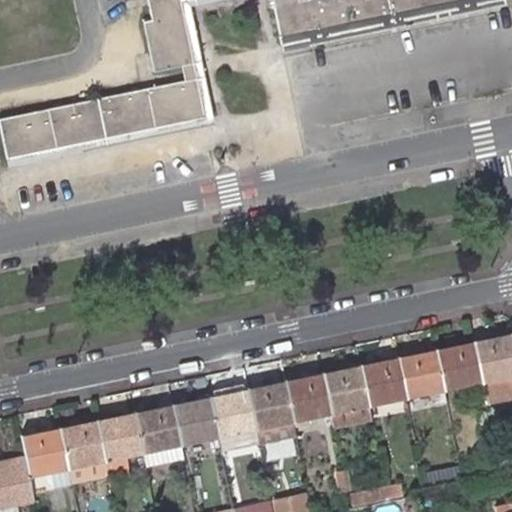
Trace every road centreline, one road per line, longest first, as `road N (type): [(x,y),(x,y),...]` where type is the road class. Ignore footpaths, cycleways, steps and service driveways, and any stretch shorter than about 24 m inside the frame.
road 1 (residential): [(511,286),(0,391)]
road 2 (residential): [(506,135),(0,241)]
